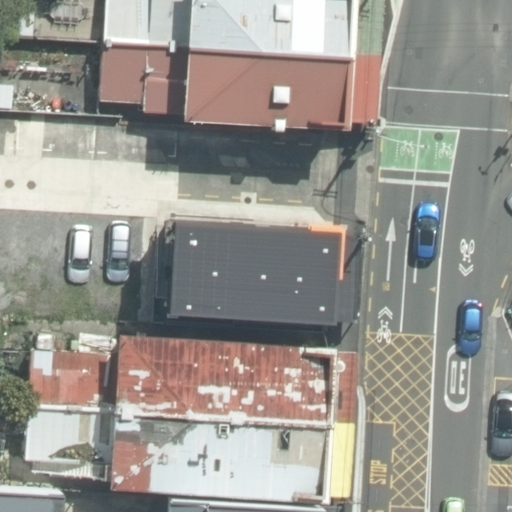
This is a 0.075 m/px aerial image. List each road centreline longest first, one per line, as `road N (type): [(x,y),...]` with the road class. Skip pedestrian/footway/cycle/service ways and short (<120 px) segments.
road 1 (secondary): [(457,34),(443,279)]
road 2 (secondary): [(443,279),(427,511)]
